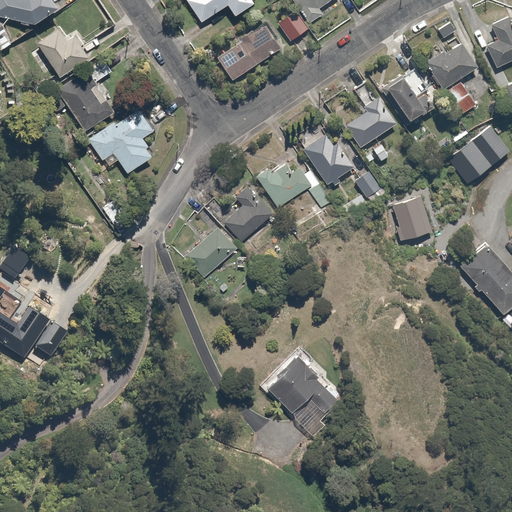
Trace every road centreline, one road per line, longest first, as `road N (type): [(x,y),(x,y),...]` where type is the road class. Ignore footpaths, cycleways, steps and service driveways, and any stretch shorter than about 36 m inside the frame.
road 1 (unknown): [(157,220),(146,317),(128,375),(92,409),(0,454)]
road 2 (unknown): [(157,220),(216,375),(271,434)]
road 3 (residential): [(423,0),(217,127)]
road 4 (residential): [(217,127),(131,0)]
